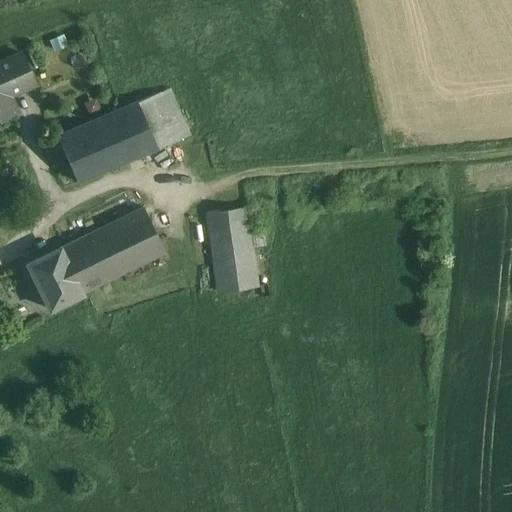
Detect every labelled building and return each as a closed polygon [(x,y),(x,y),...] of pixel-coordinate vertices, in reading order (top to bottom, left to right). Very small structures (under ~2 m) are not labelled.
[(0,119),(17,112),(7,89),(32,78),(22,54),(0,63),(0,119)] [(137,102),(57,136),(77,183),(157,149),(137,102)] [(252,205),(208,209),(215,290),(259,286),(252,205)] [(143,206),(62,244),(84,291),(165,253),(143,206)] [(62,244),(25,262),(47,309),(84,291),(62,244)]
